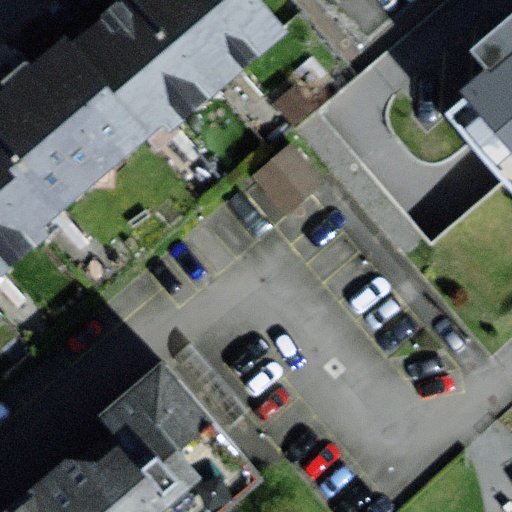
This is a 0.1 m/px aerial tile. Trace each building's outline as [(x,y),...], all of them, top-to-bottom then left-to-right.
[(221,86),(148,0),(128,0),(75,45),(150,133),(155,140),(221,86)] [(286,31),(259,0),(148,0),(221,86),(286,31)] [(511,21),(480,49),(496,69),(473,89),(489,108),(474,121),(511,165),(511,21)] [(0,142),(57,211),(150,133),(75,45),(70,39),(0,98),(0,142)] [(0,142),(0,274),(1,275),(47,236),(66,221),(57,211),(0,142)] [(327,197),(293,154),(254,185),(288,228),(327,197)] [(213,421),(167,367),(109,416),(133,445),(116,459),(102,472),(84,451),(11,511),(159,511),(201,476),(179,450),(213,421)]
